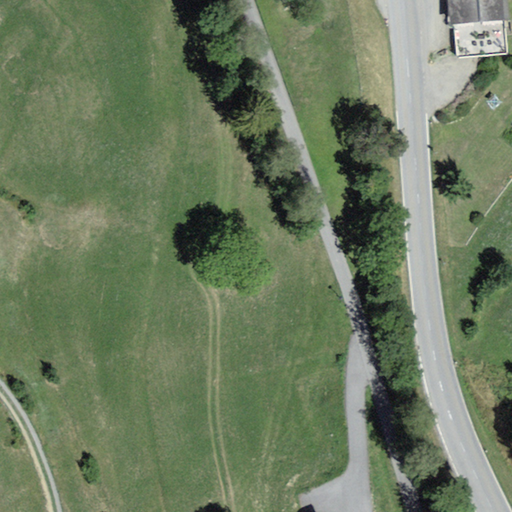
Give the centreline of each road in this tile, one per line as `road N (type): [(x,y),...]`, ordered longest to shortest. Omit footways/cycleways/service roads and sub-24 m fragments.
road 1 (secondary): [(401,0),(429,331),(451,417),(492,511)]
road 2 (track): [(51,511),(49,479),(28,425),(0,392)]
